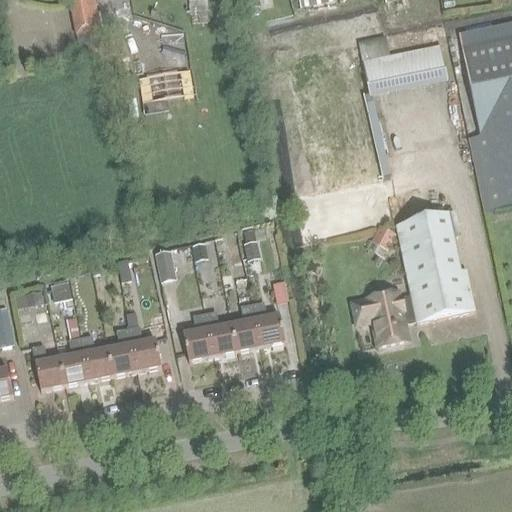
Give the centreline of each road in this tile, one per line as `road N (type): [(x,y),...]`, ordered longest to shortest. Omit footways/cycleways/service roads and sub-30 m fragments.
road 1 (tertiary): [(0,486),(315,424),(430,420),(511,405)]
road 2 (residential): [(0,439),(296,380)]
